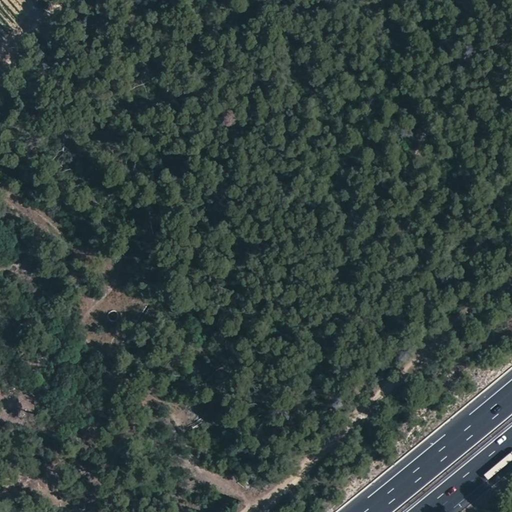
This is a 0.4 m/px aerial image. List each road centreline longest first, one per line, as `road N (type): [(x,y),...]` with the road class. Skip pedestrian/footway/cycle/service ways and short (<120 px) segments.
road 1 (track): [(245,511),(511,277)]
road 2 (motorway): [(511,394),(368,511)]
